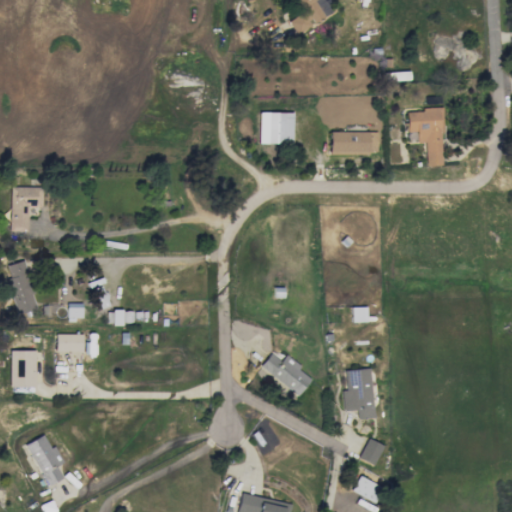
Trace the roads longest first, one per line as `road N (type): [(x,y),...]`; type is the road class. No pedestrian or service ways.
road 1 (residential): [(250,205),(278,185),(481,182)]
road 2 (residential): [(250,205),(222,246),(220,420)]
road 3 (residential): [(492,0),(500,121),(481,182)]
